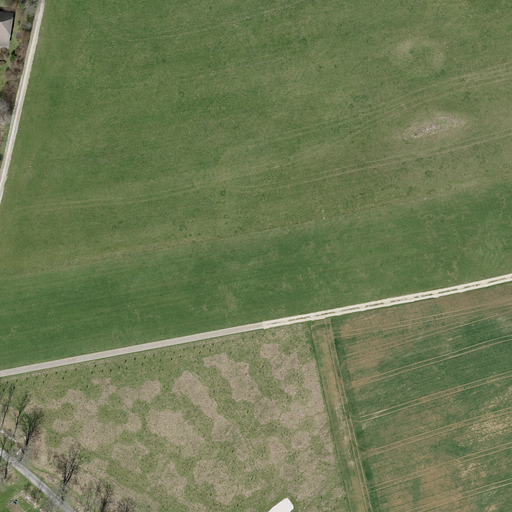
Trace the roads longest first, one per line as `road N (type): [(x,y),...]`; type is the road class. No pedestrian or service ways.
road 1 (track): [(0,377),(511,279)]
road 2 (track): [(0,186),(39,0)]
